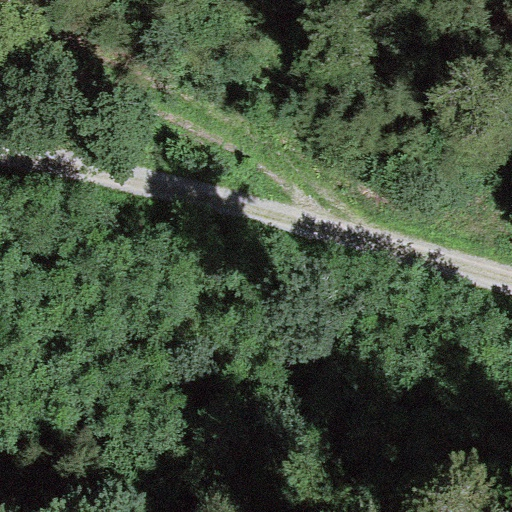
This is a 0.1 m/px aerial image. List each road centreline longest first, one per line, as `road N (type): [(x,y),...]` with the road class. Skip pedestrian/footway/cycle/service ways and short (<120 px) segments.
road 1 (track): [(0,168),(173,193),(511,294)]
road 2 (track): [(349,245),(183,107),(0,37)]
